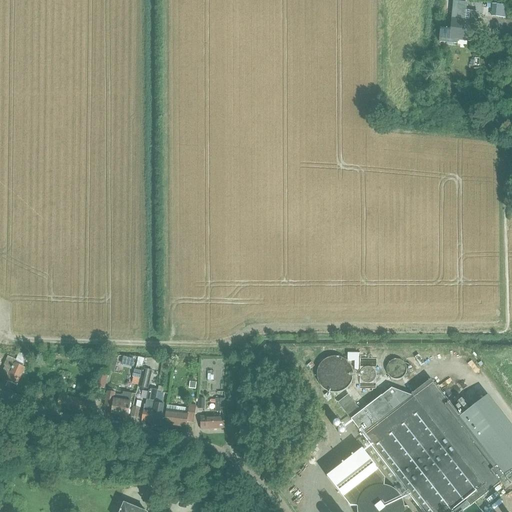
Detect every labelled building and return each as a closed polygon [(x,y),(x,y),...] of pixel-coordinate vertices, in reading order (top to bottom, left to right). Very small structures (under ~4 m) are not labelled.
[(440,31),(439,44),(457,46),(457,41),(475,43),(478,14),(470,13),(469,23),(464,23),(466,5),(454,4),(451,33),(440,31)] [(505,19),(506,8),(492,6),(491,18),(505,19)] [(8,382),(6,386),(15,391),(25,368),(23,367),(24,365),(22,354),(19,354),(15,364),(16,364),(12,373),(10,373),(6,381),(8,382)] [(377,376),(377,372),(377,358),(367,357),(368,355),(361,355),(360,372),(360,375),(359,387),(366,388),(366,390),(373,391),(373,388),(376,388),(377,376)] [(324,362),(323,363),(322,364),(322,365),(321,365),(321,366),(320,367),(320,368),(320,369),(319,370),(319,371),(319,372),(319,373),(319,374),(319,375),(319,376),(319,377),(320,378),(320,379),(320,380),(320,381),(321,381),(321,382),(322,383),(322,384),(323,385),(324,385),(324,386),(325,386),(325,387),(326,387),(327,388),(328,389),(329,389),(330,389),(330,390),(331,390),(332,390),(333,390),(334,390),(334,391),(335,391),(336,391),(337,391),(338,390),(339,390),(340,390),(341,390),(342,390),(342,389),(343,389),(344,388),(345,388),(346,387),(347,387),(347,386),(348,386),(348,385),(349,384),(350,383),(350,382),(351,382),(351,381),(352,380),(352,379),(352,378),(353,377),(353,376),(353,375),(353,374),(353,373),(353,372),(353,371),(353,370),(352,369),(352,368),(352,367),(351,366),(351,365),(350,364),(349,363),(349,362),(348,362),(348,361),(347,361),(347,360),(346,360),(345,359),(344,358),(343,358),(342,358),(342,357),(341,357),(340,357),(339,357),(338,357),(337,356),(336,356),(335,357),(334,357),(333,357),(332,357),(331,357),(330,358),(329,358),(328,359),(327,359),(326,360),(325,360),(325,361),(324,362)] [(15,360),(8,357),(3,366),(5,367),(1,376),(7,378),(10,369),(11,369),(15,360)] [(117,360),(112,359),(109,371),(114,372),(117,360)] [(389,363),(389,364),(388,364),(388,365),(387,366),(387,367),(387,368),(387,369),(387,370),(387,371),(387,372),(388,373),(388,374),(389,375),(390,376),(391,376),(391,377),(392,377),(393,378),(394,378),(395,378),(396,378),(397,378),(398,378),(399,378),(400,377),(401,377),(401,376),(402,376),(402,375),(403,375),(403,374),(404,373),(404,372),(405,372),(405,371),(405,370),(405,369),(405,368),(405,367),(405,366),(405,365),(404,364),(404,363),(403,363),(403,362),(402,361),(401,361),(401,360),(400,360),(399,360),(398,359),(397,359),(396,359),(395,359),(394,360),(393,360),(392,360),(391,361),(390,362),(389,363)] [(134,369),(133,377),(140,379),(142,371),(134,369)] [(140,388),(148,389),(152,371),(144,369),(140,388)] [(380,395),(350,419),(421,511),(483,511),(475,502),(499,483),(501,481),(500,480),(493,470),(495,469),(500,465),(503,470),(507,475),(511,471),(511,427),(503,416),(488,396),(485,399),(470,410),(468,412),(460,418),(451,406),(441,394),(432,381),(413,396),(393,387),(381,396),(380,395)] [(157,392),(158,391),(152,389),(148,393),(145,406),(145,405),(144,411),(142,421),(152,423),(157,392)] [(115,393),(107,392),(105,407),(112,409),(111,413),(113,415),(120,416),(121,418),(128,419),(132,394),(123,393),(123,396),(115,395),(115,393)] [(162,414),(163,409),(160,408),(161,403),(163,393),(157,392),(152,423),(151,425),(162,427),(164,415),(162,414)] [(347,414),(357,407),(346,394),(337,402),(347,414)] [(60,396),(57,408),(85,414),(88,402),(60,396)] [(201,430),(225,429),(225,416),(224,399),(216,399),(216,412),(220,412),(220,417),(200,417),(201,430)] [(168,406),(165,425),(187,428),(188,421),(194,422),(195,418),(196,406),(189,405),(189,409),(188,417),(181,416),(176,415),(177,407),(168,406)] [(138,419),(140,408),(133,407),(131,417),(138,419)] [(387,487),(385,487),(385,479),(384,478),(371,461),(362,450),(348,461),(327,477),(350,507),(351,507),(355,507),(357,507),(357,511),(410,511),(407,508),(404,508),(404,507),(404,506),(404,505),(404,503),(403,502),(402,499),(400,496),(398,494),(396,492),(393,490),(392,489),(390,488),(388,487),(387,487)]
